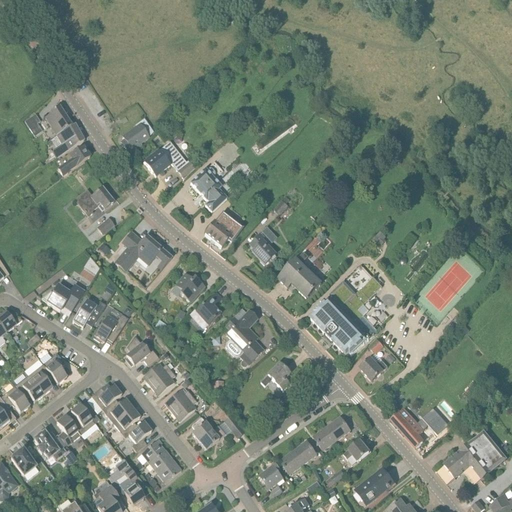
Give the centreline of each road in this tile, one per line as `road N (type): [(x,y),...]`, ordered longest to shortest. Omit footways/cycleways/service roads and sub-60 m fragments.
road 1 (tertiary): [(342,383),(284,322),(148,208),(3,0)]
road 2 (tertiary): [(454,511),(342,383)]
road 3 (residential): [(205,480),(127,377),(104,366)]
road 4 (residential): [(226,468),(342,383)]
road 5 (residential): [(3,444),(104,366)]
road 6 (residential): [(104,366),(27,307),(0,304)]
